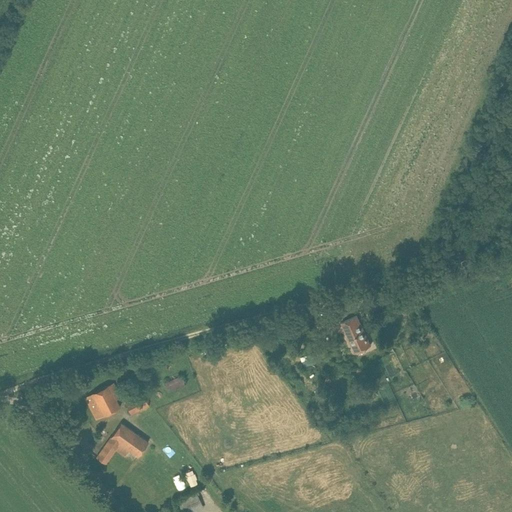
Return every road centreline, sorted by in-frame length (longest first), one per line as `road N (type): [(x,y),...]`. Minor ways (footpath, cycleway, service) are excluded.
road 1 (track): [(12,390),(305,305)]
road 2 (unclassified): [(118,511),(29,405),(12,390),(0,394)]
